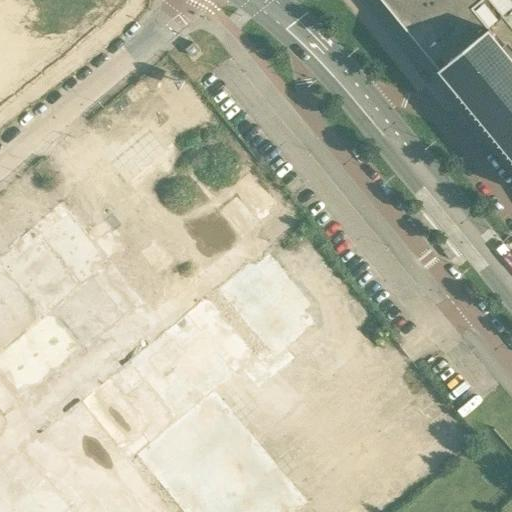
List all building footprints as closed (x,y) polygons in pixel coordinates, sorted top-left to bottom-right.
[(0,0),(0,39),(17,48),(38,6),(25,0),(0,0)] [(25,0),(38,6),(17,48),(50,64),(126,0),(25,0)] [(511,0),(384,0),(511,155),(511,24),(506,18),(511,12),(511,0)] [(0,39),(0,65),(30,81),(50,64),(17,48),(0,39)] [(193,42),(185,49),(191,56),(199,50),(193,42)] [(0,89),(12,96),(30,81),(0,65),(0,89)] [(0,106),(12,96),(0,89),(0,106)] [(292,345),(324,323),(317,314),(318,307),(279,252),(280,245),(202,132),(131,181),(144,199),(100,230),(83,206),(0,263),(0,511),(303,511),(312,507),(227,384),(234,379),(254,380),(260,389),(302,359),(292,345)] [(150,152),(160,162),(178,142),(168,133),(150,152)]
